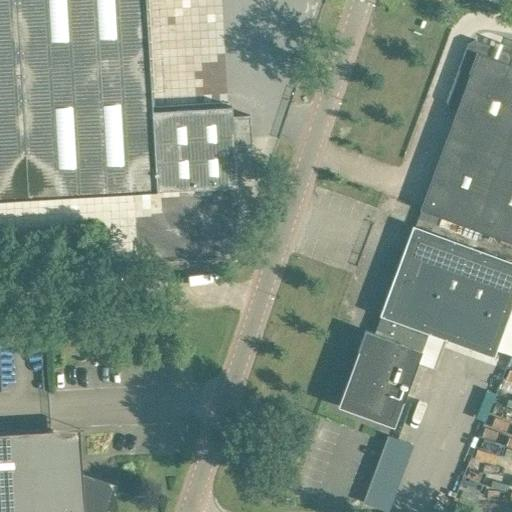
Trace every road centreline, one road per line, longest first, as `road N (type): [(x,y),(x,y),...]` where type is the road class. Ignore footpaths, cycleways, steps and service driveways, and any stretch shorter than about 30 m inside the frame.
road 1 (tertiary): [(188,511),(360,0)]
road 2 (track): [(0,297),(135,289),(261,297)]
